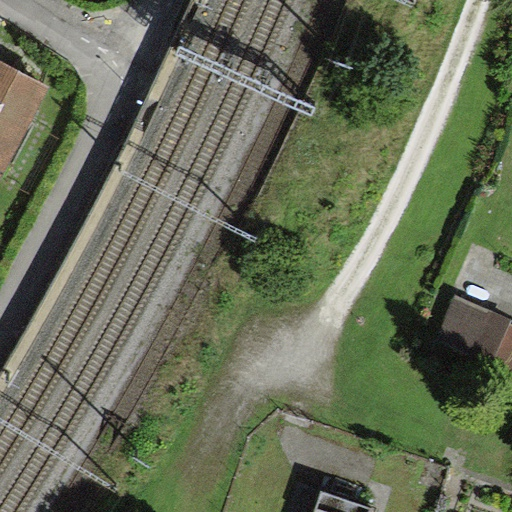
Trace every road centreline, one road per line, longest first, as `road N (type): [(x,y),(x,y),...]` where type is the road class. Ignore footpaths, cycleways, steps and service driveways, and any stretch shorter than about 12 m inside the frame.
road 1 (track): [(285,391),(413,158),(473,0)]
road 2 (residential): [(0,333),(136,60)]
